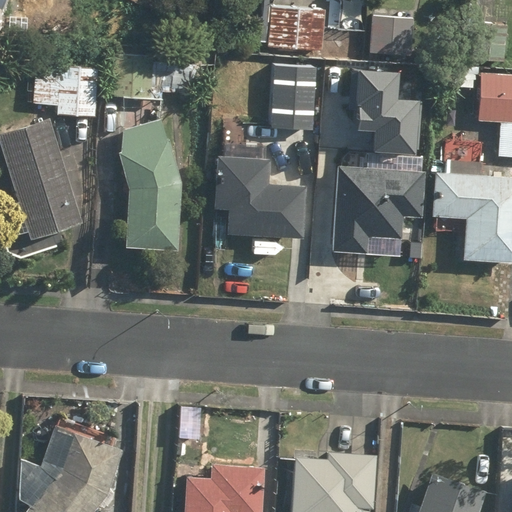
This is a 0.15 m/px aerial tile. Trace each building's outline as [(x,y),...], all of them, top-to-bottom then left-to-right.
[(57,0),(13,0),(11,9),(52,20),(57,0)] [(324,6),(267,4),(266,48),(322,50),(324,6)] [(412,12),(370,11),(369,51),(410,52),(412,12)] [(33,102),(56,103),(56,113),(95,114),(95,104),(97,63),(34,61),(33,102)] [(317,63),(273,62),(271,127),(315,128),(317,63)] [(390,67),(328,64),(325,108),(387,111),(390,67)] [(478,119),(498,120),(497,153),(511,153),(511,71),(480,71),(478,119)] [(48,115),(0,129),(0,144),(28,237),(81,221),(48,115)] [(127,185),(122,245),(174,248),(179,180),(166,135),(163,136),(158,117),(121,127),(120,149),(117,151),(127,185)] [(365,165),(335,162),(329,249),(364,251),(365,234),(400,237),(401,214),(420,215),(424,169),(419,168),(421,152),(366,148),(365,165)] [(268,156),(215,153),(211,206),(226,207),(225,231),(300,236),(304,183),(266,181),(268,156)] [(511,174),(433,169),(430,213),(465,216),(462,256),(511,259),(511,174)] [(22,510),(24,511),(87,511),(105,491),(121,447),(54,423),(38,464),(20,456),(17,497),(27,502),(22,510)] [(325,456),(294,454),(289,511),(370,511),(375,452),(326,449),(325,456)] [(209,475),(183,473),(180,511),(258,511),(262,464),(210,460),(209,475)] [(429,468),(413,511),(474,511),(484,487),(429,468)]
